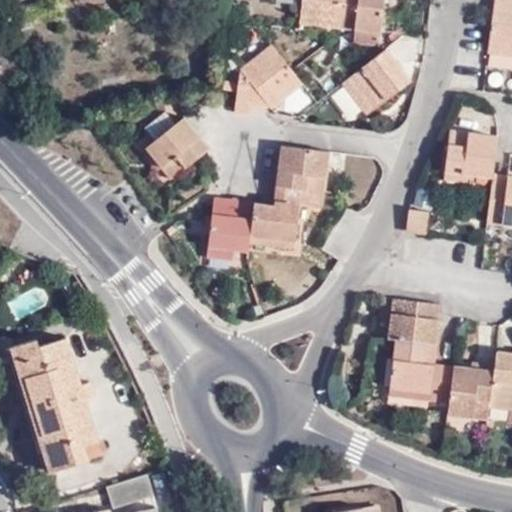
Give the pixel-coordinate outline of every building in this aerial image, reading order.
[(302,0),(299,23),(340,28),(343,0),(302,0)] [(343,0),(340,28),(355,29),(353,44),(379,47),(383,0),(343,0)] [(511,0),(495,0),(489,53),(511,55),(511,0)] [(53,1),(40,5),(44,21),(58,16),(53,1)] [(44,21),(40,5),(9,14),(13,30),(44,21)] [(240,70),(237,89),(235,112),(249,114),(249,107),(250,93),(256,90),(270,109),(276,116),(300,119),(318,104),(270,45),(240,70)] [(400,69),(385,50),(343,84),(369,115),(406,84),(396,73),(400,69)] [(511,55),(489,53),(487,67),(511,69),(511,55)] [(410,81),(400,69),(396,73),(406,84),(410,81)] [(250,93),(249,107),(270,109),(256,90),(250,93)] [(156,142),(176,126),(165,113),(146,128),(156,142)] [(185,120),(176,126),(156,142),(143,151),(157,172),(162,168),(169,178),(207,151),(185,120)] [(497,155),(499,138),(452,133),(446,173),(476,176),(495,178),(495,176),(496,163),(488,161),(489,153),(497,155)] [(324,192),(329,152),(282,146),(278,186),(324,192)] [(496,163),(497,155),(489,153),(488,161),(496,163)] [(476,176),(446,173),(446,180),(475,183),(476,176)] [(495,178),(489,224),(511,227),(511,177),(495,176),(495,178)] [(413,203),(432,208),(437,190),(418,185),(413,203)] [(255,203),(253,235),(294,241),(299,206),(322,209),(324,192),(278,186),(276,202),(276,205),(262,204),(255,203)] [(215,212),(213,213),(207,255),(234,258),(235,249),(248,250),(254,203),(217,198),(215,212)] [(428,212),(411,210),(408,230),(425,233),(428,212)] [(394,299),(389,340),(397,340),(436,346),(441,305),(394,299)] [(34,340),(13,346),(10,347),(11,352),(47,471),(86,460),(82,444),(96,439),(83,399),(92,396),(88,382),(79,385),(64,338),(36,346),(34,340)] [(10,347),(13,346),(11,339),(0,342),(0,356),(11,352),(10,347)] [(436,346),(397,340),(391,388),(431,394),(430,401),(449,405),(454,368),(434,365),(436,346)] [(509,409),(511,409),(511,354),(496,352),(494,367),(493,373),(489,406),(509,409)] [(473,364),(472,370),(493,373),(494,367),(473,364)] [(449,405),(448,415),(488,420),(489,406),(493,373),(472,370),(454,368),(449,405)] [(431,394),(391,388),(390,396),(430,401),(431,394)] [(154,488),(167,484),(163,471),(151,475),(154,488)] [(153,496),(146,474),(105,487),(111,508),(153,496)]
